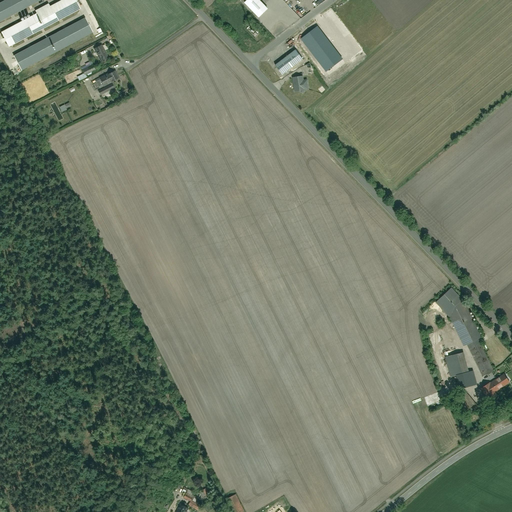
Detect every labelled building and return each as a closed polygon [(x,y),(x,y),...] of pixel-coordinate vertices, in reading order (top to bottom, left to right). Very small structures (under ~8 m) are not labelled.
[(7,0),(0,4),(0,22),(42,0),(7,0)] [(75,0),(66,0),(2,34),(9,48),(81,11),(75,0)] [(87,19),(14,57),(23,73),(95,35),(87,19)] [(110,58),(106,51),(110,48),(107,43),(94,51),(101,63),(110,58)] [(275,64),(285,76),(304,61),(295,49),(275,64)] [(85,71),(87,76),(97,71),(94,66),(85,71)] [(93,82),(98,92),(117,82),(112,72),(93,82)] [(103,90),(106,95),(117,89),(115,84),(103,90)] [(483,377),(497,370),(468,310),(451,318),(465,349),(469,347),(483,377)] [(474,370),(470,371),(465,352),(446,357),(451,378),(460,376),(462,388),(477,384),(474,370)] [(511,385),(504,375),(482,391),(490,402),(511,385)] [(235,494),(225,499),(232,511),(240,511),(244,510),(235,494)] [(187,495),(178,511),(186,511),(189,507),(196,510),(199,503),(192,500),(194,498),(187,495)]
